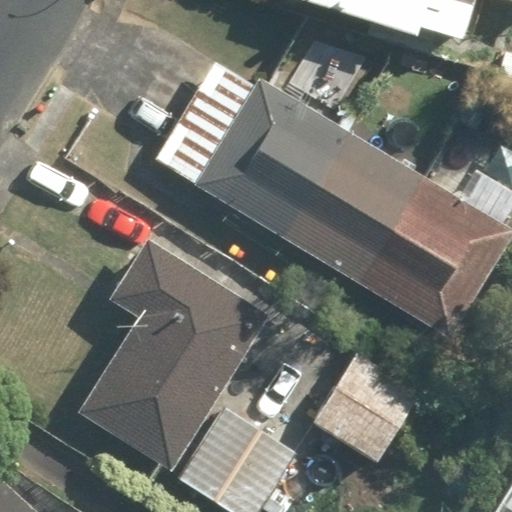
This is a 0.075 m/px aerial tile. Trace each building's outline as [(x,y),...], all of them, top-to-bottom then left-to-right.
[(511,0),(291,0),(397,37),(398,34),(441,48),(457,0),(469,0),(511,14),(511,0)] [(210,55),(143,161),(439,346),(505,239),(210,55)] [(67,413),(157,472),(228,363),(253,379),(270,353),(241,334),(251,318),(131,240),(96,294),(129,316),(67,413)] [(338,354),(299,423),(369,464),(409,395),(338,354)] [(166,479),(213,511),(245,511),(282,461),(214,413),(166,479)] [(511,511),(511,472),(487,511),(511,511)] [(0,511),(20,511),(0,492),(0,511)]
